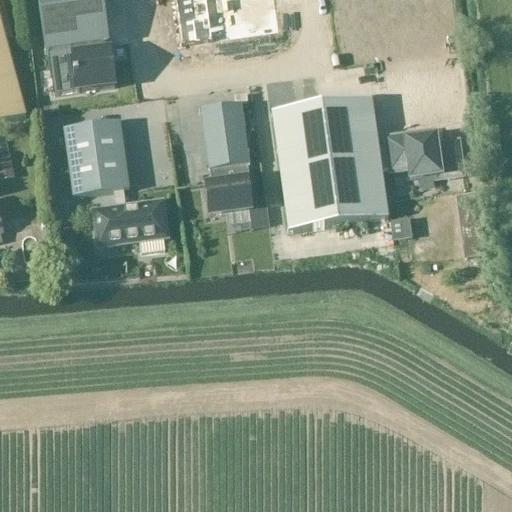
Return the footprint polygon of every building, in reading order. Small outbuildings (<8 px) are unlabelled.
[(101,0),(37,0),(45,57),(49,57),(54,100),(76,97),(115,91),(110,55),(106,56),(105,49),(109,49),(101,0)] [(255,0),(171,0),(175,36),(260,26),(255,0)] [(0,129),(26,122),(0,22),(0,129)] [(271,118),(288,237),(388,224),(381,175),(389,174),(390,177),(409,174),(410,184),(435,180),(436,184),(462,180),(458,146),(436,149),(435,140),(426,142),(425,137),(385,143),(386,152),(378,153),(371,104),(271,118)] [(201,115),(209,175),(210,175),(211,188),(205,189),(209,221),(251,215),(247,184),(250,184),(248,170),(249,170),(241,110),(201,115)] [(93,216),(98,252),(139,246),(140,258),(164,255),(162,243),(167,243),(162,207),(124,212),(122,196),(130,195),(121,127),(63,135),(73,203),(115,197),(117,213),(93,216)] [(0,185),(15,181),(10,159),(0,160),(0,185)] [(465,261),(487,258),(479,199),(457,202),(465,261)] [(381,231),(362,230),(362,249),(380,250),(381,231)] [(70,232),(57,234),(62,267),(74,265),(70,232)]
